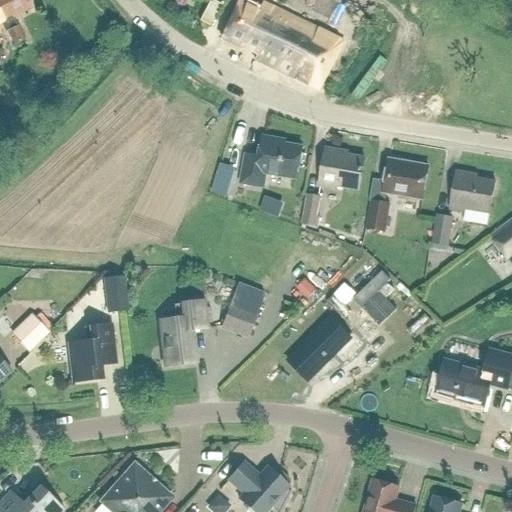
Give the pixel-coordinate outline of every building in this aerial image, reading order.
[(0,0),(0,22),(29,7),(25,0),(0,0)] [(318,90),(341,42),(264,3),(261,9),(242,0),(239,0),(221,36),(257,54),(255,59),(318,90)] [(26,39),(18,24),(6,31),(13,45),(26,39)] [(246,155),(241,183),(264,187),(266,173),(296,179),(303,147),(278,142),(279,139),(263,136),(259,157),(246,155)] [(326,147),(319,186),(337,189),(337,186),(359,190),(365,157),(348,154),(348,151),(326,147)] [(429,166),(389,158),(383,192),(423,199),(429,166)] [(457,171),(451,209),(463,211),(464,208),(490,213),(496,180),(471,176),(471,173),(457,171)] [(307,193),(302,224),(319,227),(321,217),(318,216),(322,196),(307,193)] [(367,228),(385,231),(390,204),(372,200),(367,228)] [(437,214),(432,243),(449,247),(454,217),(437,214)] [(511,224),(492,240),(507,258),(511,253),(511,224)] [(123,276),(102,279),(106,313),(127,311),(123,276)] [(361,308),(379,326),(396,310),(385,298),(394,290),(388,284),(379,293),(378,292),(361,308)] [(160,320),(166,366),(194,362),(190,329),(205,327),(202,301),(175,304),(177,318),(160,320)] [(247,337),(255,314),(229,304),(220,326),(247,337)] [(30,313),(9,334),(28,353),(49,333),(30,313)] [(309,380),(351,337),(330,318),(289,361),(309,380)] [(85,341),(68,344),(72,382),(102,378),(101,365),(115,363),(111,324),(83,327),(85,341)] [(511,372),(511,354),(491,349),(485,370),(446,360),(437,392),(466,400),(465,402),(485,407),(491,384),(508,388),(511,372)] [(0,380),(11,371),(0,359),(0,380)] [(243,445),(240,428),(218,433),(223,457),(236,454),(234,447),(243,445)] [(238,498),(254,511),(265,511),(271,506),(278,511),(279,511),(290,490),(289,489),(289,491),(286,488),(288,486),(266,466),(259,475),(244,461),(227,480),(242,493),(238,498)] [(113,511),(156,511),(170,497),(134,465),(102,501),(113,511)] [(373,479),(363,511),(413,511),(416,504),(396,499),(400,487),(373,479)] [(23,505),(10,493),(0,503),(0,511),(58,511),(62,509),(40,488),(23,505)] [(430,511),(459,511),(462,504),(435,496),(430,511)]
